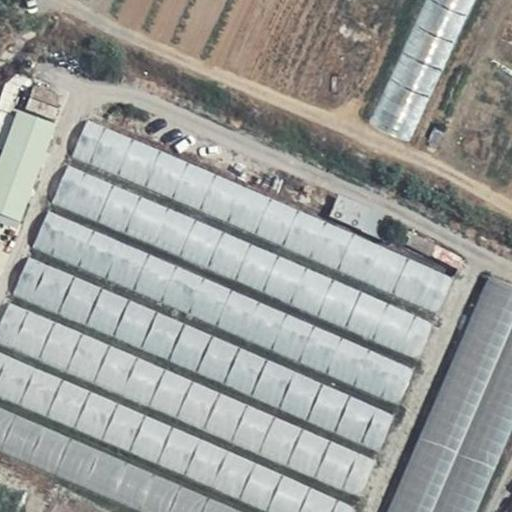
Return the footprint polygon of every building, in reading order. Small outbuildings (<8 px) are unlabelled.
[(427,0),(373,118),(414,137),(476,0),(427,0)] [(48,130),(13,116),(0,152),(0,221),(13,226),(48,130)] [(436,313),(67,172),(54,208),(422,349),(436,313)] [(399,224),(337,197),(328,215),(390,242),(399,224)] [(312,320),(49,213),(35,249),(298,355),(312,320)] [(274,356),(30,260),(16,296),(259,392),(274,356)] [(480,511),(511,432),(511,286),(485,276),(392,511),(480,511)] [(11,305),(0,332),(0,339),(71,367),(84,334),(11,305)] [(373,353),(360,386),(402,402),(415,369),(373,353)] [(0,393),(50,412),(62,379),(0,356),(0,393)] [(339,432),(382,448),(395,414),(351,398),(339,432)] [(0,408),(0,448),(64,471),(77,436),(0,408)] [(342,448),(330,481),(361,493),(374,460),(342,448)] [(324,494),(318,511),(352,511),(355,504),(324,494)]
